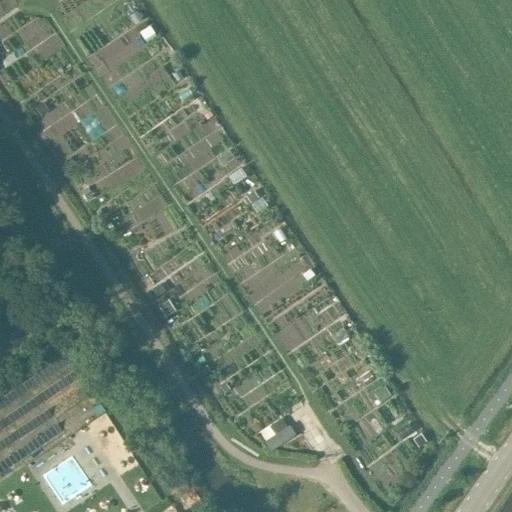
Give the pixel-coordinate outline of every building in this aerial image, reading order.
[(142,20),(137,12),(129,17),(134,25),(142,20)] [(150,26),(140,33),(147,43),(157,37),(150,26)] [(183,78),(178,71),(173,75),(177,81),(183,78)] [(254,191),(246,196),(251,203),(258,198),(254,191)] [(105,226),(110,232),(115,229),(110,223),(105,226)] [(315,276),(310,270),(303,276),(307,282),(315,276)] [(161,283),(152,289),(158,297),(166,291),(161,283)] [(168,300),(159,306),(166,317),(175,311),(168,300)] [(200,368),(204,374),(210,370),(206,364),(200,368)] [(230,390),(224,383),(219,387),(225,394),(230,390)] [(383,386),(374,392),(380,402),(390,395),(383,386)] [(97,417),(105,412),(100,404),(92,409),(97,417)] [(264,442),(271,452),(296,436),(289,426),(264,442)] [(421,434),(412,440),(418,449),(427,443),(421,434)]
